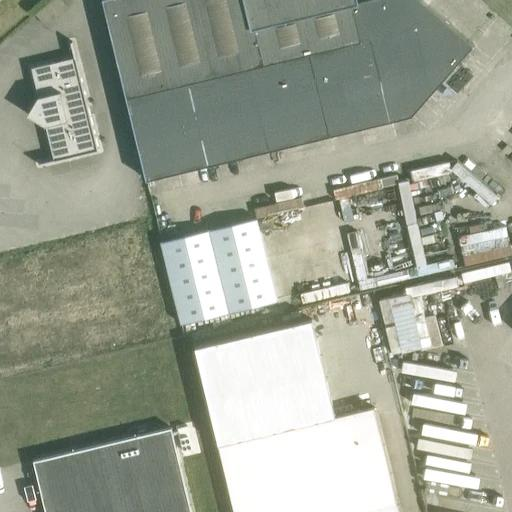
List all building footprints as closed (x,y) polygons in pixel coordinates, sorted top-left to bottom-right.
[(46,26),(68,6),(62,0),(51,0),(35,14),(46,26)] [(473,44),(446,20),(423,0),(356,0),(353,1),(352,0),(103,0),(126,97),(147,181),(177,173),(207,166),(237,159),(267,152),(297,145),(326,137),(356,130),(386,123),(407,118),(473,44)] [(32,117),(88,103),(73,41),(71,41),(75,57),(32,67),(39,96),(28,114),(32,117)] [(39,163),(39,164),(99,150),(88,103),(32,117),(46,125),(54,158),(39,163)] [(163,238),(183,320),(276,298),(256,216),(163,238)] [(335,226),(305,230),(312,286),(353,282),(350,260),(339,261),(335,226)] [(303,270),(296,272),(294,264),(283,266),(288,292),(307,289),(303,270)] [(195,347),(219,444),(234,511),(363,511),(398,504),(374,407),(335,416),(311,319),(195,347)] [(191,511),(171,427),(34,460),(46,511),(191,511)]
